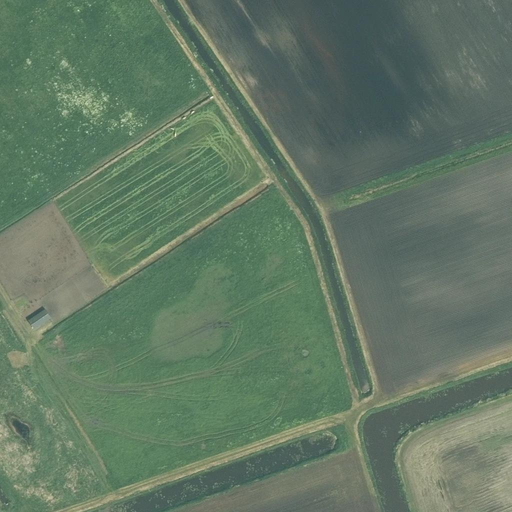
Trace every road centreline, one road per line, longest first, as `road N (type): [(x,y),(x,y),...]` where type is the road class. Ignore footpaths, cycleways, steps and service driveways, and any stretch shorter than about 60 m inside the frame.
road 1 (track): [(358,407),(304,221),(155,0)]
road 2 (track): [(358,407),(511,354)]
